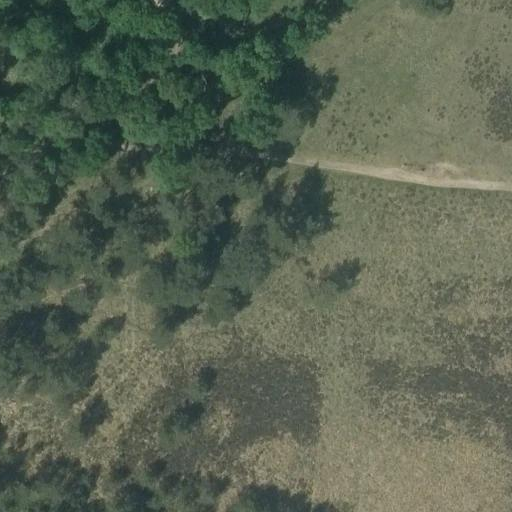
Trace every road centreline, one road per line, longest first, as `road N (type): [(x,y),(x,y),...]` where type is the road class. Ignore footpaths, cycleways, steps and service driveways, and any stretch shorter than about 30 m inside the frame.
road 1 (track): [(511,189),(145,145)]
road 2 (track): [(62,130),(106,112),(166,59),(177,23),(172,0)]
